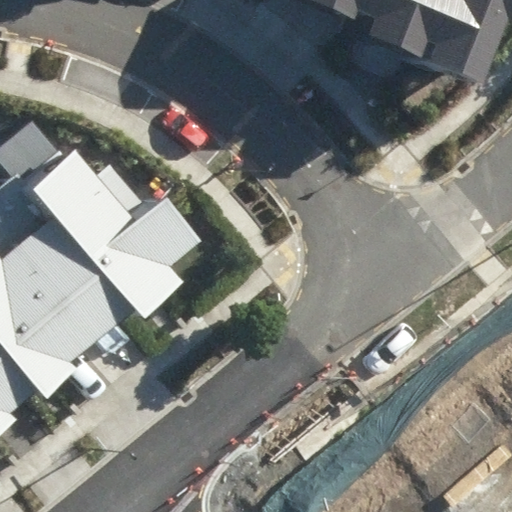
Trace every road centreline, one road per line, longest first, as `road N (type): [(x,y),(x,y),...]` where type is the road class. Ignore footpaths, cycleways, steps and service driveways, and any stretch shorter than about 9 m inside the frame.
road 1 (residential): [(6,0),(112,36),(202,87),(299,176),(376,277)]
road 2 (residential): [(376,277),(109,495)]
road 3 (residential): [(511,162),(376,277)]
